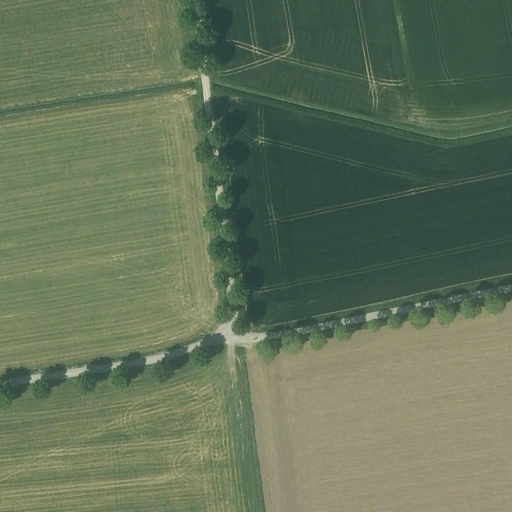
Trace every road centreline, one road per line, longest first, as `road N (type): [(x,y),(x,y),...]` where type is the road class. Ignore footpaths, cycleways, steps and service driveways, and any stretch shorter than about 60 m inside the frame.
road 1 (unclassified): [(194,0),(234,332)]
road 2 (unclassified): [(234,332),(288,332),(511,285)]
road 3 (unclassified): [(0,381),(151,359),(234,332)]
